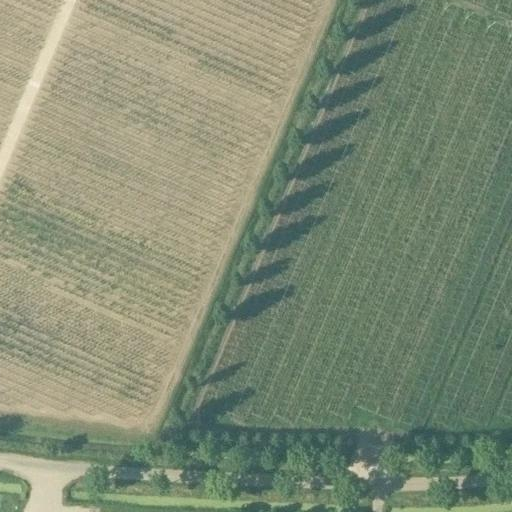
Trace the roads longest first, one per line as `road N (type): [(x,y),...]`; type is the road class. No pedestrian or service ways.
road 1 (unclassified): [(511,476),(382,485),(0,459)]
road 2 (track): [(0,155),(66,0)]
